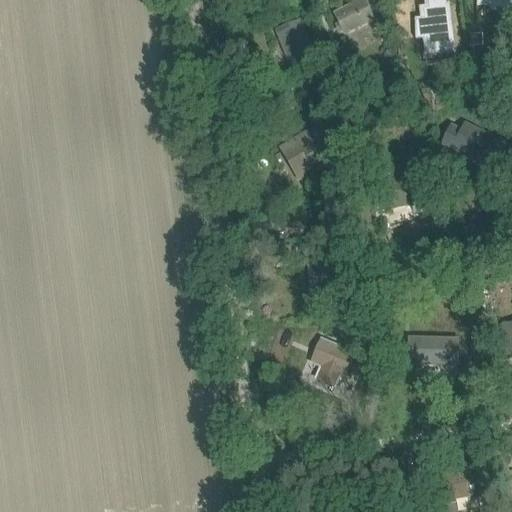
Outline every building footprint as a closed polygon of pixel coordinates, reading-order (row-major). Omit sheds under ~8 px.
[(421,20),(415,20),(416,41),(427,39),(429,55),(451,52),(445,0),(428,0),(429,11),(423,11),(424,19),(421,20)] [(337,15),(346,33),(372,20),(363,2),(337,15)] [(300,23),(274,34),(290,72),(316,62),(300,23)] [(482,35),(470,35),(470,47),(482,46),(482,35)] [(449,129),(443,143),(511,175),(511,149),(463,127),(460,134),(449,129)] [(340,165),(320,130),(285,150),(301,177),(325,163),(330,171),(337,167),(340,165)] [(383,200),(384,209),(414,205),(410,180),(377,185),(379,201),(383,200)] [(332,307),(330,268),(311,269),(313,308),(332,307)] [(447,361),(446,365),(456,366),(457,341),(413,340),(413,355),(418,355),(417,365),(427,365),(427,360),(447,361)] [(322,342),(313,364),(322,368),(316,381),(335,389),(340,376),(349,379),(358,357),(322,342)] [(451,481),(438,483),(443,511),(457,511),(456,506),(482,501),(481,495),(477,476),(463,478),(462,474),(450,476),(451,481)]
